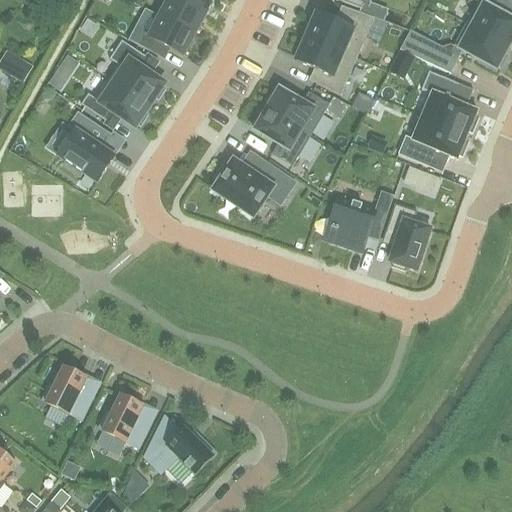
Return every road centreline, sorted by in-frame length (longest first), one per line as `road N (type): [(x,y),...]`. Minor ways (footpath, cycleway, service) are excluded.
road 1 (residential): [(259,0),(151,176),(152,218),(171,232),(409,310)]
road 2 (residential): [(0,362),(43,326),(62,324),(262,416),(274,429),(275,452),(223,511)]
road 3 (residential): [(409,310),(444,298),(493,180)]
